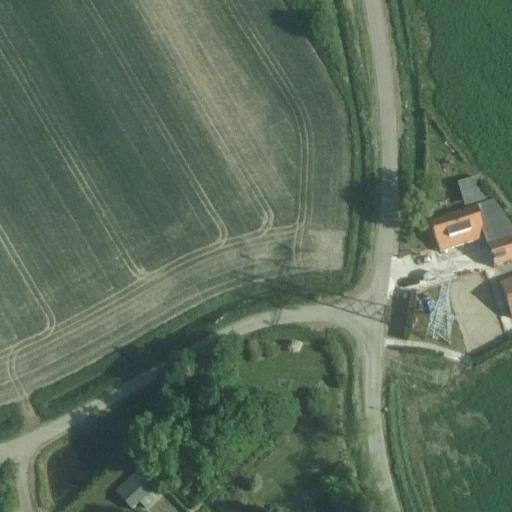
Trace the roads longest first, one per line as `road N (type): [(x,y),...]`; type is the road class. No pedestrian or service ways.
road 1 (unclassified): [(0,451),(223,335),(263,321),(350,311),(369,297)]
road 2 (unclassified): [(369,297),(380,279),(390,172),(371,0)]
road 3 (unclassified): [(391,511),(380,484),(370,391),(369,297)]
